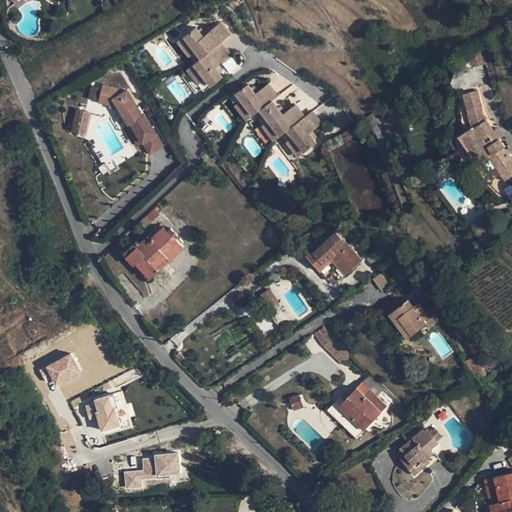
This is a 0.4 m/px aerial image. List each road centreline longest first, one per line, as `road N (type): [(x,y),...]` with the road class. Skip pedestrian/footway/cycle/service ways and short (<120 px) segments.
road 1 (residential): [(89,255),(197,157),(183,129),(192,112),(259,55),(321,95)]
road 2 (residential): [(316,511),(117,304),(89,255)]
road 3 (residential): [(89,255),(0,48)]
